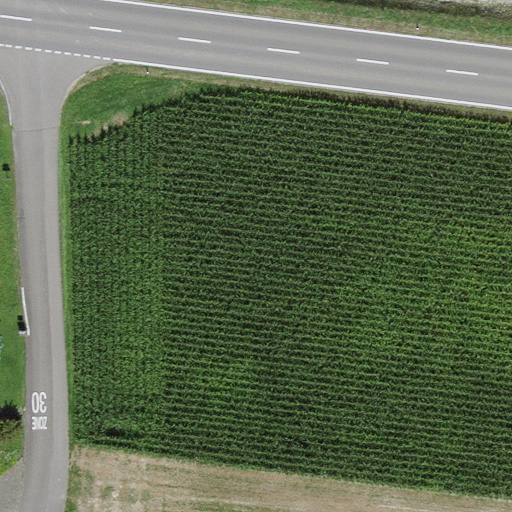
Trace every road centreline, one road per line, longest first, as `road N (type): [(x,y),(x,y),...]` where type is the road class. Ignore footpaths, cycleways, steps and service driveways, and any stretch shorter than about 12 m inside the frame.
road 1 (residential): [(49,511),(51,329),(36,20)]
road 2 (tertiary): [(36,20),(511,79)]
